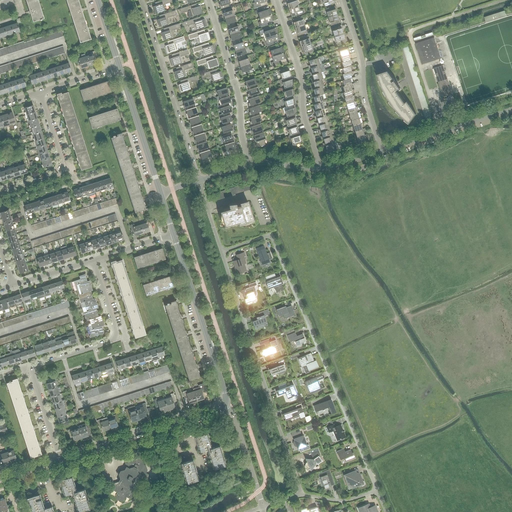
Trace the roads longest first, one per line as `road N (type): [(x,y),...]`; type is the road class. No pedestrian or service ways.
road 1 (residential): [(221,252),(271,235),(377,491)]
road 2 (residential): [(60,461),(33,368),(114,335),(92,260)]
road 3 (residential): [(302,495),(221,252)]
road 4 (residential): [(198,181),(140,0)]
road 5 (tertiary): [(225,406),(173,234)]
road 6 (tertiary): [(60,461),(225,406)]
road 7 (residential): [(317,169),(276,0)]
road 8 (residential): [(250,164),(239,98),(207,0)]
road 9 (residential): [(381,151),(342,0)]
road 10 (residential): [(0,193),(62,170),(39,94)]
road 11 (residential): [(511,110),(381,151)]
road 12 (tertiary): [(160,193),(119,67)]
